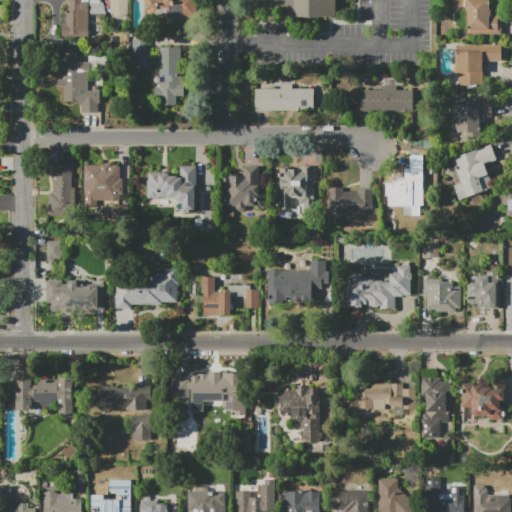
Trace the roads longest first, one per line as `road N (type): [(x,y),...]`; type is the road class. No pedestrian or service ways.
road 1 (residential): [(0,342),(511,342)]
road 2 (residential): [(24,138),(342,139),(373,148)]
road 3 (residential): [(22,342),(24,0)]
road 4 (residential): [(229,139),(228,0)]
